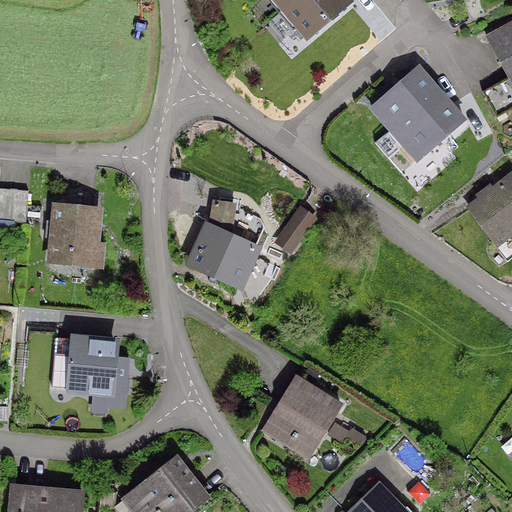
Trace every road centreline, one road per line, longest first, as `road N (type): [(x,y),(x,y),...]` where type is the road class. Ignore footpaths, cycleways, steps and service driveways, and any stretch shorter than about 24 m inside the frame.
road 1 (residential): [(292,146),(511,309)]
road 2 (residential): [(160,156),(164,348),(186,393)]
road 3 (residential): [(0,444),(103,452),(130,444),(186,393)]
road 4 (residential): [(292,146),(431,23)]
road 5 (residential): [(160,156),(0,144)]
road 6 (residential): [(186,393),(277,511)]
road 7 (residential): [(178,72),(292,146)]
